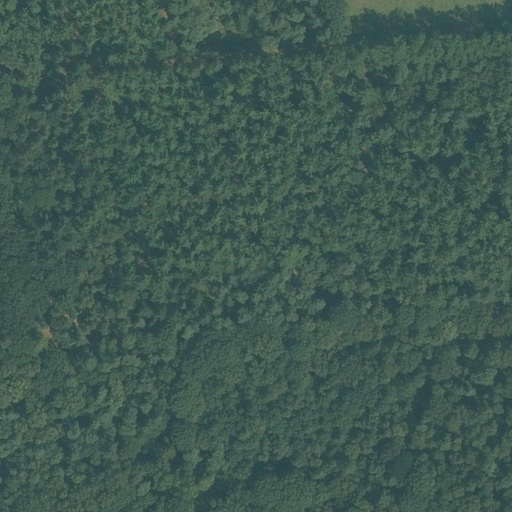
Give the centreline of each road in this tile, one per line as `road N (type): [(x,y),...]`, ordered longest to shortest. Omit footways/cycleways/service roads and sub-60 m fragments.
road 1 (track): [(126,217),(511,167)]
road 2 (track): [(167,335),(62,0)]
road 3 (track): [(19,360),(86,340),(286,327)]
road 4 (track): [(157,0),(174,59),(189,56),(240,205)]
road 5 (track): [(0,92),(174,59)]
road 6 (track): [(19,360),(18,279),(0,194)]
road 7 (track): [(189,56),(333,37)]
road 8 (track): [(374,325),(511,311)]
